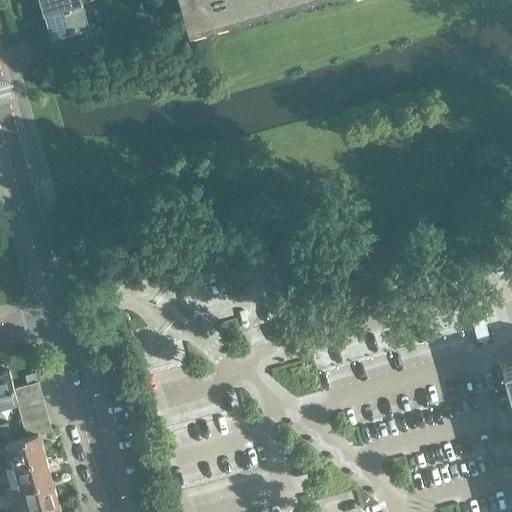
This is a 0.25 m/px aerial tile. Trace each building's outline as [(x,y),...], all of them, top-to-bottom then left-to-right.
[(42,0),(46,11),(81,1),(83,0),(42,0)] [(182,0),(190,26),(191,26),(190,22),(266,0),(182,0)] [(46,11),(44,11),(45,11),(45,12),(46,11),(48,19),(52,34),(51,34),(51,35),(64,32),(88,25),(88,24),(81,1),(46,11)] [(159,6),(136,13),(141,29),(163,22),(159,6)] [(88,25),(64,32),(65,32),(69,48),(68,48),(69,49),(100,40),(95,22),(88,24),(88,25)] [(478,341),(482,339),(490,337),(484,318),(473,321),(478,341)] [(511,511),(511,363),(506,366),(506,365),(503,366),(504,369),(507,380),(508,383),(511,394),(511,397),(511,396),(511,411),(511,412),(511,511)] [(0,405),(17,401),(18,401),(18,399),(14,388),(12,380),(13,380),(13,379),(12,379),(9,370),(0,372),(0,405)] [(38,381),(14,388),(18,399),(41,392),(38,384),(39,383),(38,381)] [(18,401),(17,401),(20,412),(45,405),(45,404),(44,404),(42,395),(42,393),(41,393),(41,392),(18,399),(18,401)] [(45,405),(20,412),(24,424),(48,417),(48,416),(47,416),(45,407),(45,405)] [(48,417),(24,424),(27,436),(38,433),(52,430),(51,427),(48,418),(49,418),(48,417)] [(8,422),(0,424),(0,428),(2,437),(12,434),(8,422)] [(27,436),(9,441),(9,442),(16,464),(46,456),(41,440),(40,440),(38,433),(27,436)] [(46,456),(16,464),(16,465),(22,487),(52,479),(51,479),(49,472),(50,472),(46,456)] [(52,479),(22,487),(28,510),(59,502),(54,486),(53,487),(51,480),(52,479)] [(61,511),(59,502),(28,510),(29,511),(28,511),(61,511)]
